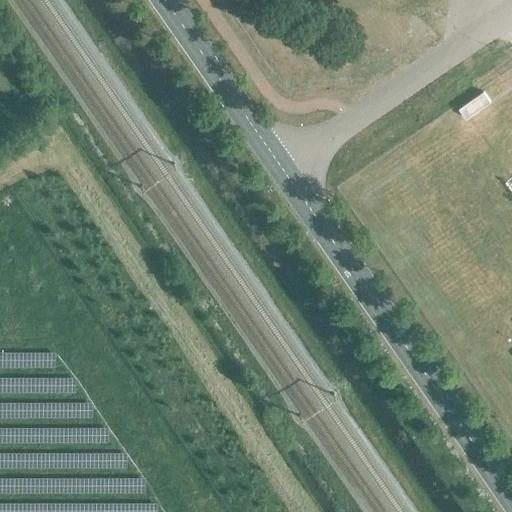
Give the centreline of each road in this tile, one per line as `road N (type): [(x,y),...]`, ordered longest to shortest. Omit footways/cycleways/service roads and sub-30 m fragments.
road 1 (secondary): [(511,500),(279,168)]
road 2 (unclassified): [(279,168),(511,8)]
road 3 (secondary): [(279,168),(163,0)]
